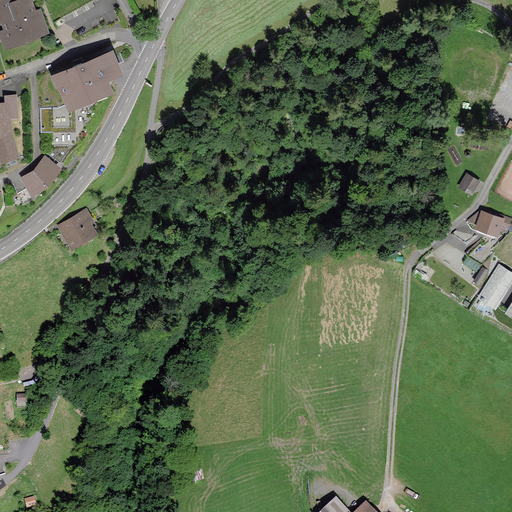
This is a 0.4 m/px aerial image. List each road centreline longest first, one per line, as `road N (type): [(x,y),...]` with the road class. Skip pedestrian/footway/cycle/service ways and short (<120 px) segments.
road 1 (residential): [(153,45),(160,55),(147,162),(109,281),(77,367),(31,452),(0,483)]
road 2 (tertiary): [(0,250),(82,177),(153,45)]
road 3 (track): [(383,509),(408,271)]
road 4 (track): [(150,133),(325,0)]
road 5 (residential): [(0,78),(101,41),(153,45)]
